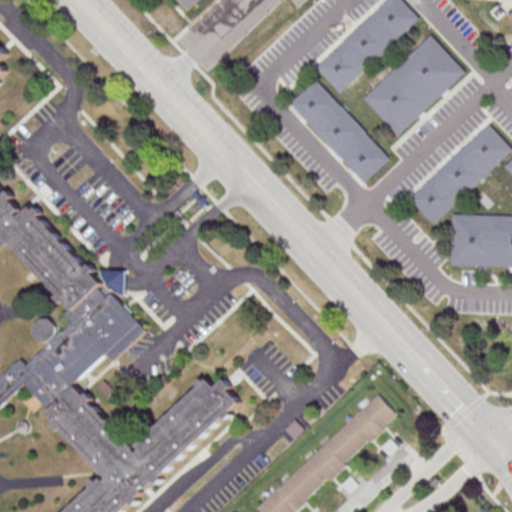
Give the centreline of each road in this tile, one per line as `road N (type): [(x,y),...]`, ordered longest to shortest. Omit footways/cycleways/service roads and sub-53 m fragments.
road 1 (secondary): [(356,291),(81,0)]
road 2 (secondary): [(478,422),(385,321)]
